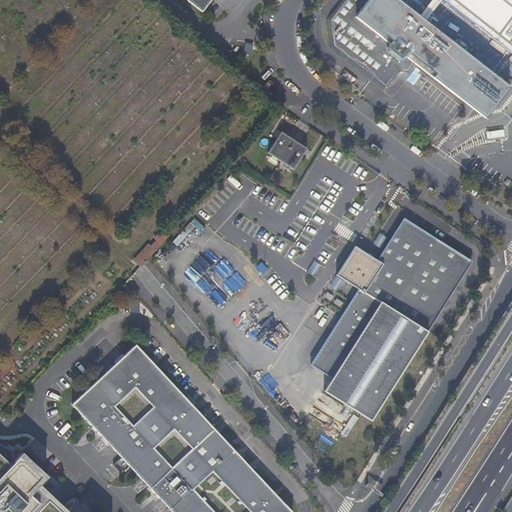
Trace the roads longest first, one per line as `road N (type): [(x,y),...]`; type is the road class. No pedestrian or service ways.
road 1 (unclassified): [(511,229),(294,72),(285,37),(290,0)]
road 2 (residential): [(346,511),(135,272)]
road 3 (secondary): [(511,278),(367,511)]
road 4 (motorway): [(511,321),(390,511)]
road 5 (motorway): [(511,368),(419,511)]
